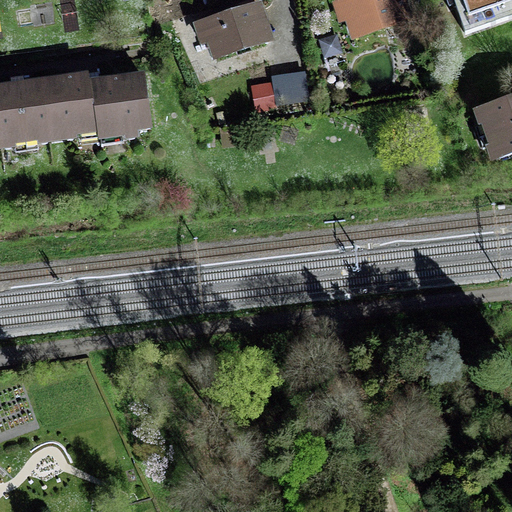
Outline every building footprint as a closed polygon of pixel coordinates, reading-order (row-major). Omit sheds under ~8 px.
[(351,37),(408,19),(401,0),(367,0),(342,8),(351,37)] [(511,0),(465,0),(476,29),(511,16),(511,0)] [(268,42),(259,13),(200,32),(209,60),(268,42)] [(337,36),(320,41),(325,56),(342,51),(337,36)] [(42,86),(49,135),(146,123),(140,74),(55,84),(42,86)] [(0,90),(0,141),(49,135),(42,86),(6,90),(0,90)] [(511,151),(511,106),(488,114),(502,155),(511,151)]
